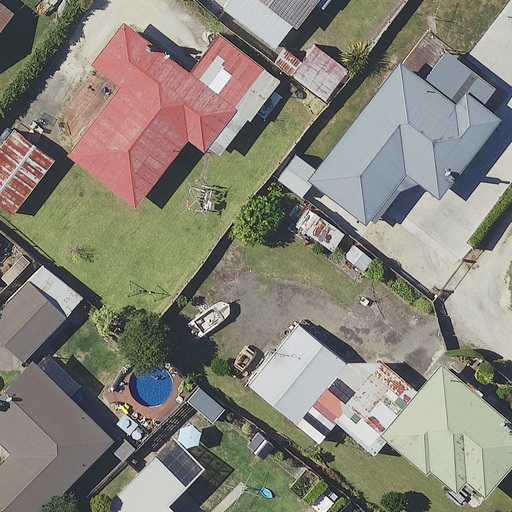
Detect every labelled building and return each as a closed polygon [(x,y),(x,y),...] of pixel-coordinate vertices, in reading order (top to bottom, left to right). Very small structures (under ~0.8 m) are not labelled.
[(204,0),(267,43),(296,0),(204,0)] [(177,72),(112,21),(82,59),(110,80),(57,148),(121,198),(175,128),(206,152),(268,73),(211,28),(177,72)] [(478,82),(433,47),(411,75),(387,56),(295,172),(352,218),(394,166),(425,191),(486,113),(466,97),(478,82)] [(43,155),(1,122),(0,123),(0,206),(2,208),(43,155)] [(333,228),(296,201),(282,220),(319,247),(333,228)] [(69,296),(32,259),(0,291),(0,341),(13,354),(69,296)] [(330,353),(286,318),(237,380),(308,437),(324,416),(362,447),(371,435),(441,484),(448,473),(474,491),(511,437),(511,417),(426,356),(407,382),(372,357),(330,353)] [(0,511),(17,511),(97,431),(24,360),(0,384),(0,441),(1,443),(0,444),(0,511)] [(207,511),(145,449),(91,503),(99,511),(207,511)]
